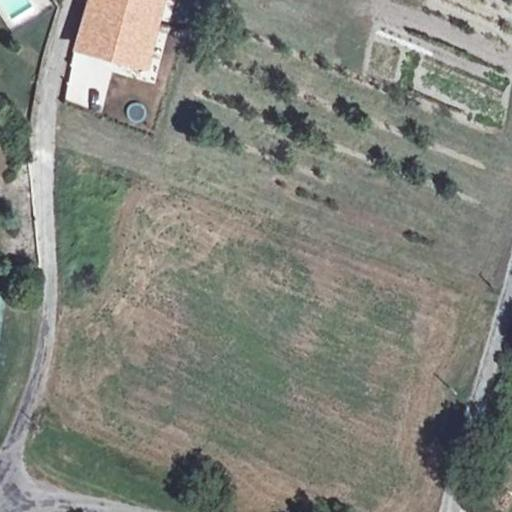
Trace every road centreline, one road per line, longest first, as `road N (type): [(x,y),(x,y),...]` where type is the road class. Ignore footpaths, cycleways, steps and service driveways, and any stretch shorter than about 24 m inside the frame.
road 1 (unclassified): [(70,0),(45,121),(50,279),(40,394),(0,470)]
road 2 (residential): [(511,300),(448,511)]
